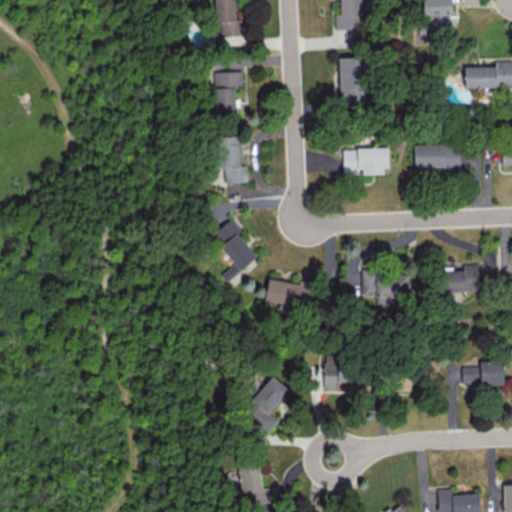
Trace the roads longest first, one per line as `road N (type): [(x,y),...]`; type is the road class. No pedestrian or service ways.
road 1 (residential): [(286,0),(299,224),(511,216)]
road 2 (residential): [(511,435),(418,439),(331,457)]
